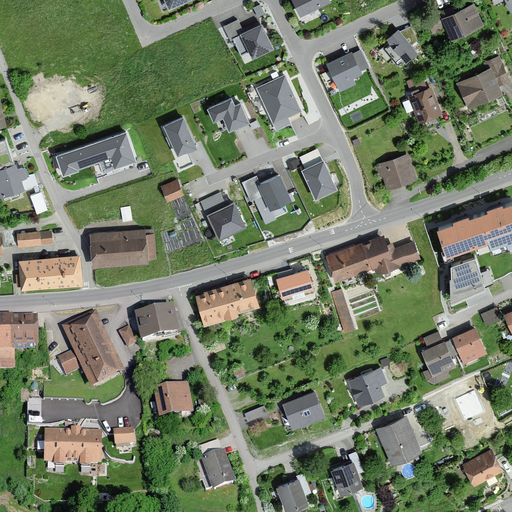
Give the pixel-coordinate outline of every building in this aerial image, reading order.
[(162,0),(168,11),(192,1),(191,0),(162,0)] [(329,0),(292,0),(301,16),(331,2),(329,0)] [(483,27),(472,4),(441,19),(451,41),(483,27)] [(264,14),(260,5),(253,8),(257,17),(264,14)] [(238,20),(224,27),(232,43),(234,42),(241,57),(249,53),(253,61),(275,50),(262,23),(244,33),(238,20)] [(399,31),(386,41),(406,65),(418,55),(399,31)] [(352,52),(326,65),(340,92),(356,84),(353,79),(363,74),(352,52)] [(482,65),(485,72),(458,85),(469,110),(503,95),(499,86),(510,81),(500,57),(482,65)] [(284,76),(257,89),(276,131),(291,124),(288,117),(301,112),(284,76)] [(61,85),(25,100),(37,128),(74,112),(72,108),(81,104),(72,84),(62,88),(61,85)] [(441,114),(431,89),(408,98),(419,123),(441,114)] [(231,98),(207,109),(214,124),(223,120),(229,133),(250,124),(240,104),(235,106),(231,98)] [(184,118),(163,127),(177,158),(198,148),(184,118)] [(126,132),(56,157),(63,175),(99,163),(103,175),(137,163),(126,132)] [(0,170),(14,165),(5,140),(0,141),(0,170)] [(304,170),(302,172),(315,201),(337,191),(324,161),(322,162),(317,151),(299,159),(304,170)] [(416,179),(408,154),(378,164),(378,166),(375,168),(379,178),(382,177),(386,189),(416,179)] [(18,170),(17,165),(14,165),(0,170),(0,194),(2,199),(25,190),(22,180),(27,178),(23,168),(18,170)] [(257,178),(241,185),(250,204),(263,198),(270,213),(292,202),(280,176),(260,185),(257,178)] [(161,187),(168,202),(183,195),(177,180),(161,187)] [(30,190),(37,209),(48,204),(41,185),(30,190)] [(220,195),(200,205),(216,240),(245,227),(234,204),(226,207),(220,195)] [(453,222),(437,228),(447,254),(490,238),(492,244),(509,238),(511,243),(511,242),(511,200),(503,203),(503,201),(485,207),(486,210),(470,216),(469,214),(452,220),(453,222)] [(144,230),(90,234),(93,268),(148,264),(148,259),(156,259),(154,235),(145,235),(144,230)] [(51,232),(39,234),(39,232),(17,234),(18,247),(41,245),(53,244),(51,232)] [(383,236),(326,256),(335,281),(374,267),(377,275),(420,259),(413,242),(394,249),(392,243),(386,245),(383,236)] [(81,286),(79,255),(19,259),(21,291),(81,286)] [(477,258),(451,268),(452,305),(489,292),(477,258)] [(314,290),(308,270),(276,280),(282,300),(314,290)] [(251,279),(195,294),(204,326),(239,317),(238,312),(259,306),(251,279)] [(344,284),(332,288),(343,328),(355,324),(344,284)] [(173,302),(135,310),(141,338),(180,330),(173,302)] [(511,309),(503,314),(511,334),(511,309)] [(123,376),(93,312),(59,328),(71,353),(57,359),(66,377),(81,370),(91,391),(123,376)] [(12,317),(0,316),(0,371),(16,372),(15,351),(38,351),(37,319),(12,319),(12,317)] [(421,351),(432,376),(454,366),(450,357),(458,353),(462,363),(486,352),(475,327),(452,337),(453,340),(446,343),(445,341),(442,342),(438,332),(424,339),(428,348),(421,351)] [(136,344),(128,329),(119,333),(127,349),(136,344)] [(233,369),(235,376),(245,373),(242,366),(233,369)] [(386,384),(380,368),(347,380),(357,406),(383,396),(380,386),(386,384)] [(192,410),(187,381),(154,386),(159,415),(192,410)] [(474,389),(453,397),(462,421),(483,413),(474,389)] [(325,416),(315,390),(283,402),(292,428),(325,416)] [(249,420),(265,413),(262,406),(245,413),(249,420)] [(406,416),(376,429),(391,463),(421,450),(406,416)] [(132,431),(113,433),(115,448),(134,446),(132,431)] [(100,468),(101,433),(44,432),(43,466),(100,468)] [(201,459),(213,493),(235,485),(223,452),(222,453),(218,442),(199,449),(203,459),(201,459)] [(462,464),(474,487),(504,472),(492,448),(462,464)] [(348,456),(351,463),(330,471),(339,495),(360,487),(358,480),(365,477),(355,453),(348,456)] [(296,477),(297,479),(276,487),(285,511),(307,503),(304,496),(311,494),(303,474),(296,477)]
